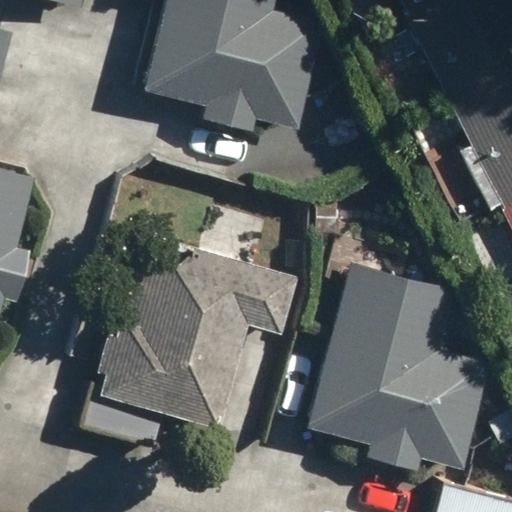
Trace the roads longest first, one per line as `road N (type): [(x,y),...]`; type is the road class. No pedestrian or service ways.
road 1 (unknown): [(0,409),(311,511)]
road 2 (unknown): [(0,295),(64,0)]
